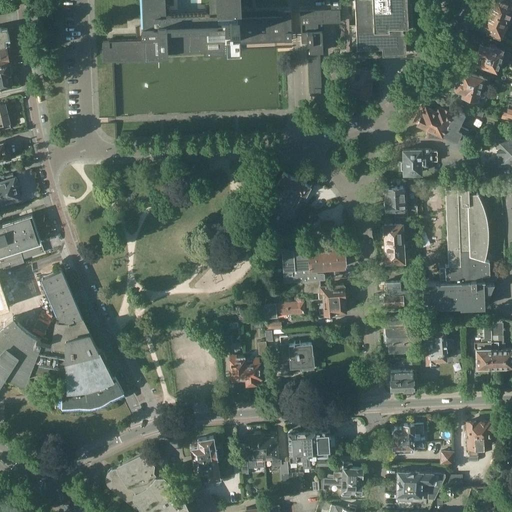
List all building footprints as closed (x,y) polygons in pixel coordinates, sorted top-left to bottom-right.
[(109,41),(107,41),(103,41),(103,46),(102,46),(103,60),(114,60),(159,58),(159,55),(162,55),(161,50),(169,49),(169,48),(204,46),(204,48),(204,50),(204,51),(209,51),(210,51),(210,48),(209,48),(209,43),(231,43),(240,42),(240,34),(284,32),(285,34),(291,34),(290,11),(283,11),(283,16),(278,16),(267,17),(245,18),(244,18),(240,18),(240,12),(239,0),(142,0),(143,27),(142,27),(141,27),(142,35),(144,35),(144,40),(136,40),(112,41),(109,41)] [(331,1),(331,9),(340,9),(340,0),(330,0),(330,1),(331,1)] [(356,25),(349,25),(350,49),(357,49),(382,48),(382,55),(406,54),(406,47),(405,30),(403,30),(402,25),(412,25),(412,18),(411,1),(409,1),(408,0),(354,0),(355,8),(356,25)] [(511,0),(492,0),(491,3),(492,3),(489,12),(507,19),(511,11),(511,0)] [(324,22),(323,9),(300,10),(301,40),(307,39),(307,43),(309,43),(310,50),(309,50),(311,94),(322,93),(321,93),(319,52),(322,51),(323,51),(321,22),(324,22)] [(332,22),(336,22),(340,21),(340,9),(331,9),(332,22)] [(507,19),(489,12),(485,20),(484,19),(481,26),(488,28),(486,32),(501,38),(504,31),(502,30),(507,19)] [(0,45),(8,44),(9,44),(9,40),(8,40),(8,39),(10,39),(7,26),(1,27),(0,27),(0,45)] [(10,51),(8,44),(0,45),(0,54),(7,53),(7,51),(10,51)] [(476,63),(496,70),(500,58),(505,60),(508,52),(508,51),(497,48),(497,46),(490,44),(489,47),(480,44),(477,53),(474,52),(472,60),(476,62),(476,63)] [(0,75),(4,74),(7,75),(9,75),(12,74),(11,73),(11,74),(10,70),(12,70),(10,64),(9,64),(8,62),(0,63),(0,75)] [(348,67),(347,90),(348,90),(348,96),(359,97),(359,94),(366,94),(370,91),(370,79),(371,79),(371,69),(355,69),(355,67),(348,67)] [(483,76),(462,70),(462,72),(457,70),(454,78),(457,79),(454,88),(463,91),(462,94),(476,99),(481,85),(485,86),(487,78),(483,77),(483,76)] [(10,78),(9,75),(7,75),(4,74),(0,75),(0,88),(11,86),(11,84),(12,84),(11,78),(10,78)] [(0,128),(0,129),(11,126),(9,119),(9,118),(8,118),(5,103),(0,104),(0,128)] [(413,121),(420,124),(427,127),(426,138),(440,139),(466,140),(469,129),(460,125),(465,115),(456,110),(454,114),(439,106),(437,110),(434,109),(432,109),(421,104),(413,121)] [(484,112),(472,107),(470,112),(482,116),(484,112)] [(511,138),(497,139),(497,161),(485,161),(485,176),(506,176),(511,175),(511,138)] [(0,162),(5,161),(7,160),(7,159),(10,157),(11,157),(6,141),(0,142),(1,143),(0,143),(0,162)] [(431,148),(403,149),(403,160),(398,161),(399,170),(404,169),(404,172),(407,172),(407,174),(413,173),(413,172),(422,171),(422,164),(427,164),(427,161),(438,160),(438,149),(431,150),(431,148)] [(283,171),(275,188),(278,189),(272,199),(275,200),(271,206),(290,216),(290,215),(294,217),(305,195),(306,195),(310,186),(312,185),(312,184),(310,185),(283,171)] [(14,176),(13,173),(3,176),(4,177),(0,177),(0,203),(2,202),(11,199),(13,199),(16,198),(17,197),(20,196),(16,185),(17,185),(18,183),(17,177),(15,176),(14,176)] [(395,216),(408,216),(407,207),(405,207),(404,184),(387,185),(385,187),(386,200),(385,200),(383,202),(384,208),(385,209),(394,209),(395,216)] [(424,289),(423,289),(423,301),(428,301),(429,304),(439,304),(439,306),(461,305),(461,307),(484,306),(484,295),(487,295),(487,291),(490,291),(494,283),(483,283),(483,280),(485,280),(485,279),(482,279),(482,275),(490,275),(489,260),(484,259),(486,253),(487,247),(488,240),(488,234),(488,227),(487,221),(486,215),(484,208),(482,202),(480,196),(477,191),(476,191),(476,192),(469,193),(468,185),(461,185),(461,193),(458,193),(458,187),(446,188),(447,235),(448,264),(445,264),(446,279),(449,278),(449,281),(424,282),(424,289)] [(0,269),(23,262),(19,250),(12,252),(11,249),(38,240),(30,214),(0,223),(0,269)] [(384,233),(385,243),(403,242),(402,223),(408,222),(408,216),(395,216),(396,223),(383,224),(383,225),(382,225),(381,227),(381,231),(383,232),(384,232),(384,233)] [(320,230),(326,223),(321,219),(308,234),(309,234),(317,234),(320,230)] [(426,232),(422,230),(423,247),(430,244),(426,232)] [(404,261),(403,242),(385,243),(385,252),(385,253),(384,253),(382,255),(382,259),(385,261),(385,262),(404,261)] [(302,269),(301,248),(300,244),(290,245),(291,248),(281,249),(283,270),(302,269)] [(308,247),(301,248),(302,269),(283,270),(283,276),(284,282),(325,279),(324,273),(324,272),(323,267),(324,267),(330,266),(330,267),(331,267),(331,266),(337,266),(338,266),(344,265),(344,266),(345,265),(344,265),(344,262),(345,262),(344,248),(343,248),(343,245),(343,244),(342,244),(336,245),(336,244),(335,244),(335,245),(329,245),(329,244),(328,244),(329,245),(322,245),(322,244),(322,246),(316,246),(315,245),(315,246),(308,246),(308,245),(308,247)] [(42,277),(40,278),(45,289),(47,289),(48,290),(46,291),(50,301),(52,300),(53,302),(51,303),(55,312),(57,312),(59,317),(60,312),(60,311),(60,310),(61,310),(62,310),(65,310),(65,321),(66,321),(67,321),(68,321),(69,321),(71,321),(72,320),(73,320),(74,320),(75,320),(76,319),(77,319),(78,318),(79,318),(80,318),(81,317),(82,317),(81,315),(61,268),(60,268),(42,276),(41,276),(42,277)] [(318,292),(319,299),(324,298),(324,299),(345,297),(344,284),(343,284),(337,284),(336,284),(316,286),(316,280),(305,281),(305,293),(318,292)] [(402,280),(384,281),(385,293),(384,293),(384,294),(382,296),(382,300),(385,302),(385,303),(403,302),(402,301),(410,300),(410,287),(402,288),(402,280)] [(345,298),(345,297),(324,299),(324,298),(319,299),(319,302),(320,313),(337,312),(346,311),(345,298)] [(316,302),(319,302),(319,299),(263,303),(264,318),(277,316),(277,314),(305,312),(304,307),(310,306),(310,305),(315,304),(316,302)] [(0,378),(5,371),(9,373),(9,374),(13,376),(16,377),(19,379),(22,380),(24,381),(31,362),(33,363),(36,364),(39,365),(41,365),(44,366),(46,367),(49,367),(51,367),(54,368),(56,368),(58,368),(56,402),(62,402),(68,402),(74,402),(80,401),(85,400),(90,399),(95,398),(100,397),(110,394),(114,392),(113,391),(118,389),(112,376),(108,369),(104,361),(107,357),(102,347),(98,347),(87,326),(82,317),(81,317),(80,318),(79,318),(78,318),(77,319),(76,319),(75,320),(74,320),(73,320),(72,320),(71,321),(69,321),(68,321),(67,321),(66,321),(65,321),(65,310),(62,310),(61,310),(60,310),(60,311),(60,312),(59,317),(57,316),(57,320),(56,325),(53,345),(51,344),(49,344),(46,343),(42,342),(40,341),(41,338),(41,337),(37,336),(33,334),(32,333),(30,332),(29,331),(25,329),(23,328),(22,327),(21,326),(17,323),(14,319),(12,316),(0,325),(0,378)] [(384,334),(410,333),(409,323),(412,323),(412,315),(408,315),(402,315),(402,314),(394,315),(387,316),(388,324),(387,324),(383,324),(384,334)] [(483,342),(475,342),(476,348),(476,350),(477,368),(478,368),(480,369),(484,369),(485,368),(487,367),(492,367),(492,361),(491,348),(491,341),(491,335),(491,322),(485,323),(486,338),(483,339),(483,342)] [(503,322),(491,322),(491,335),(491,341),(491,348),(492,361),(492,367),(493,367),(494,368),(496,368),(498,367),(503,367),(505,367),(506,368),(511,368),(511,366),(511,347),(503,347),(503,335),(503,322)] [(445,339),(445,329),(424,330),(426,361),(426,362),(427,362),(434,361),(434,362),(435,362),(435,361),(435,359),(446,359),(447,359),(447,358),(446,358),(446,349),(447,349),(447,348),(452,348),(454,346),(454,340),(452,339),(445,339)] [(313,332),(280,335),(281,356),(289,355),(290,364),(301,363),(302,363),(303,369),(313,368),(313,362),(314,362),(314,361),(313,352),(313,351),(312,351),(311,339),(313,339),(313,332)] [(410,333),(384,334),(384,342),(388,341),(388,342),(389,342),(389,350),(396,350),(404,350),(404,349),(413,348),(413,340),(410,340),(410,333)] [(228,339),(221,340),(222,352),(230,351),(228,339)] [(267,353),(266,341),(257,341),(259,353),(267,353)] [(236,354),(230,355),(231,364),(230,364),(230,370),(231,370),(232,379),(238,378),(238,380),(246,379),(244,356),(236,356),(236,354)] [(260,366),(260,362),(259,356),(252,357),(253,361),(246,361),(246,355),(244,356),(246,379),(247,383),(256,383),(256,382),(261,381),(261,372),(262,372),(261,366),(260,366)] [(406,390),(410,390),(410,389),(412,389),(412,387),(413,387),(413,378),(416,378),(416,369),(406,369),(398,369),(391,370),(391,378),(391,379),(389,381),(389,386),(391,387),(391,388),(404,387),(404,389),(406,389),(406,390)] [(482,421),(480,421),(480,423),(476,423),(476,421),(467,421),(467,424),(466,424),(466,431),(468,431),(468,459),(478,459),(477,446),(490,446),(489,431),(495,431),(495,421),(489,421),(486,421),(485,420),(483,420),(482,421)] [(424,432),(424,422),(404,423),(404,426),(395,427),(395,426),(392,429),(392,430),(393,437),(392,437),(392,439),(390,441),(390,445),(393,447),(393,448),(394,448),(395,451),(396,453),(414,452),(413,440),(425,439),(425,437),(420,437),(420,432),(424,432)] [(315,430),(316,440),(335,439),(335,435),(330,435),(330,429),(328,429),(326,428),(322,428),(321,430),(315,430)] [(315,430),(312,430),(311,429),(306,429),(305,431),(304,431),(303,433),(302,433),(303,462),(302,462),(303,468),(310,467),(310,463),(310,457),(316,456),(316,450),(316,440),(315,430)] [(289,462),(302,462),(303,462),(302,433),(299,433),(299,432),(298,432),(297,431),(296,431),(294,430),(292,430),(291,430),(290,431),(289,431),(288,432),(287,432),(289,462)] [(265,464),(265,459),(263,435),(264,435),(264,432),(261,432),(260,432),(255,432),(254,433),(252,433),(252,435),(247,435),(249,465),(265,464)] [(264,432),(264,435),(263,435),(265,459),(272,458),(272,461),(279,461),(277,442),(276,442),(276,436),(270,436),(270,434),(264,435),(264,432)] [(192,455),(192,456),(193,462),(194,462),(195,471),(195,472),(196,472),(196,471),(207,469),(209,479),(212,481),(218,480),(219,478),(221,477),(218,458),(219,458),(218,457),(221,456),(222,455),(221,448),(219,447),(217,447),(216,446),(215,446),(213,435),(212,435),(212,436),(198,438),(199,445),(191,446),(191,447),(192,455)] [(335,439),(316,440),(316,450),(316,456),(317,459),(330,458),(330,449),(331,449),(331,443),(335,443),(335,439)] [(455,461),(454,449),(441,450),(441,461),(455,461)] [(190,510),(184,497),(182,496),(181,496),(180,495),(178,494),(177,493),(176,491),(175,490),(174,489),(173,488),(173,487),(172,486),(172,485),(172,483),(171,483),(171,481),(171,480),(166,475),(167,470),(155,458),(150,459),(143,452),(118,464),(118,466),(116,466),(115,466),(113,467),(111,467),(110,468),(109,470),(108,471),(107,473),(109,473),(108,479),(106,479),(107,480),(107,481),(108,482),(109,483),(110,485),(144,511),(194,511),(191,509),(190,510)] [(280,462),(281,473),(288,473),(288,461),(280,462)] [(248,462),(240,463),(241,475),(248,474),(248,462)] [(327,474),(327,477),(327,478),(361,480),(361,476),(362,476),(362,467),(352,467),(352,463),(344,462),(343,466),(342,466),(341,473),(333,472),(333,475),(327,474)] [(397,469),(396,493),(397,494),(397,497),(399,499),(420,500),(423,497),(423,495),(424,490),(428,490),(428,498),(434,498),(435,497),(438,490),(440,486),(444,478),(443,478),(446,472),(434,472),(413,471),(405,470),(397,469)] [(462,473),(447,473),(441,487),(462,487),(462,473)] [(351,491),(361,492),(361,482),(361,480),(327,478),(327,477),(317,477),(318,489),(323,489),(323,484),(341,485),(340,491),(341,491),(341,495),(350,495),(351,491)] [(316,511),(355,511),(356,510),(357,506),(348,503),(347,507),(331,503),(329,511),(331,511),(318,511),(317,511),(316,511)]
